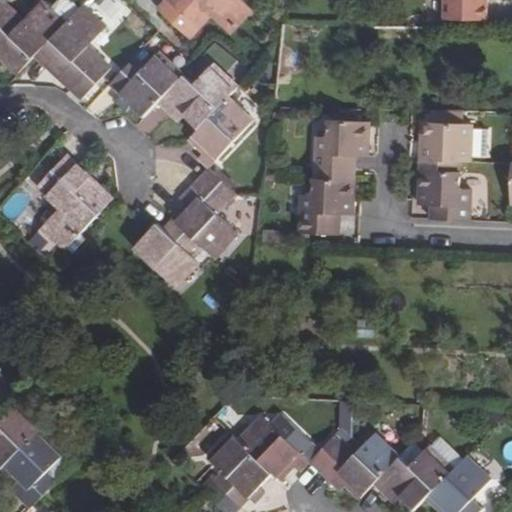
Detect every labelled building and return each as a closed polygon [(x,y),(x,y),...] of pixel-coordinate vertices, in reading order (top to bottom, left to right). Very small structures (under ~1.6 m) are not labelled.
[(0,0),(0,54),(19,72),(35,56),(84,4),(80,0),(43,0),(25,19),(4,0),(0,0)] [(212,18),(232,36),(255,11),(242,0),(169,0),(159,10),(191,41),(212,18)] [(446,0),(446,17),(489,18),(489,0),(446,0)] [(35,56),(82,100),(112,68),(90,47),(112,25),(88,1),(84,4),(35,56)] [(109,87),(143,119),(156,106),(181,78),(157,55),(144,70),(133,60),(109,87)] [(182,118),(198,132),(231,97),(237,91),(210,66),(190,87),(181,78),(156,106),(176,124),(182,118)] [(201,159),(213,170),(257,122),(231,97),(198,132),(191,138),(206,154),(201,159)] [(423,144),(422,159),(463,161),(473,162),(474,124),(465,124),(466,110),(432,110),(432,122),(429,122),(428,144),(423,144)] [(318,138),(316,168),(349,170),(350,156),(357,157),(370,158),(371,124),(331,121),(330,139),(318,138)] [(62,247),(67,252),(115,202),(69,159),(40,189),(63,213),(46,231),(62,247)] [(463,161),(422,159),(422,170),(462,172),(463,161)] [(316,168),(315,168),(315,179),(355,181),(356,171),(349,170),(316,168)] [(201,181),(228,206),(238,195),(213,170),(201,181)] [(462,172),(422,170),(420,204),(433,204),(439,205),(439,219),(471,220),(473,189),(461,189),(462,172)] [(355,181),(315,179),(314,196),(302,195),(300,233),(333,235),(334,214),(341,215),(353,215),(355,181)] [(202,245),(216,259),(238,234),(219,216),(228,206),(201,181),(183,199),(188,206),(174,219),(202,245)] [(137,249),(178,288),(201,263),(193,255),(202,245),(174,219),(165,229),(160,224),(137,249)] [(62,247),(46,231),(32,245),(48,261),(62,247)] [(294,337),(303,338),(304,327),(295,326),(294,337)] [(240,361),(255,363),(257,350),(242,348),(240,361)] [(0,467),(3,470),(43,430),(18,406),(1,424),(0,423),(0,412),(3,410),(0,407),(0,467)] [(274,472),(281,480),(294,465),(301,471),(309,461),(319,451),(284,416),(273,427),(263,418),(241,441),(274,472)] [(11,489),(31,510),(41,500),(58,483),(48,473),(66,453),(43,430),(3,470),(17,483),(11,489)] [(215,482),(241,507),(274,472),(241,441),(233,433),(209,458),(224,472),(215,482)] [(309,461),(320,473),(347,444),(336,433),(319,451),(309,461)] [(343,486),(358,501),(370,488),(374,485),(398,459),(374,436),(357,453),(347,444),(320,473),(339,490),(343,486)] [(402,500),(414,511),(422,504),(454,470),(431,448),(411,470),(398,459),(374,485),(396,506),(402,500)] [(480,511),(483,510),(473,501),(493,481),(468,457),(454,470),(422,504),(430,511),(480,511)] [(205,493),(227,511),(234,511),(241,507),(215,482),(205,493)]
